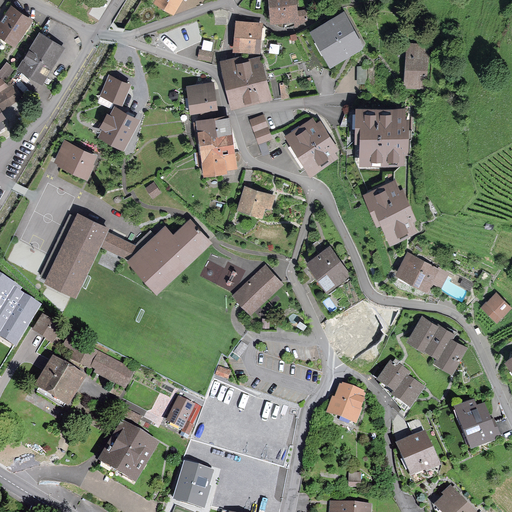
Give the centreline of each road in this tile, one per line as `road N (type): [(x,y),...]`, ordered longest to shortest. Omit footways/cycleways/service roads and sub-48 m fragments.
road 1 (residential): [(98,34),(221,75),(248,159),(315,186),(332,204),(373,296),(460,316),(511,414)]
road 2 (unknown): [(22,489),(33,476),(93,459),(107,435),(108,397),(145,413)]
road 3 (residential): [(0,150),(62,106),(98,34)]
road 4 (residential): [(294,511),(311,411),(341,368)]
